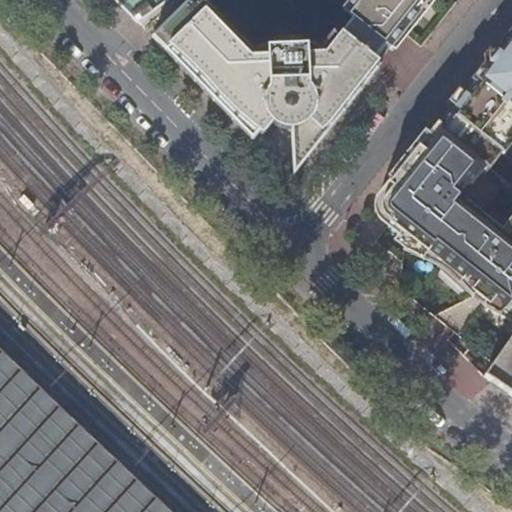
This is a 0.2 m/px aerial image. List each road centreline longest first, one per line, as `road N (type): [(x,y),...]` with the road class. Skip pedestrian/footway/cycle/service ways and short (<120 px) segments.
road 1 (residential): [(296,243),(54,0)]
road 2 (residential): [(296,243),(501,0)]
road 3 (residential): [(511,445),(466,416),(296,243)]
